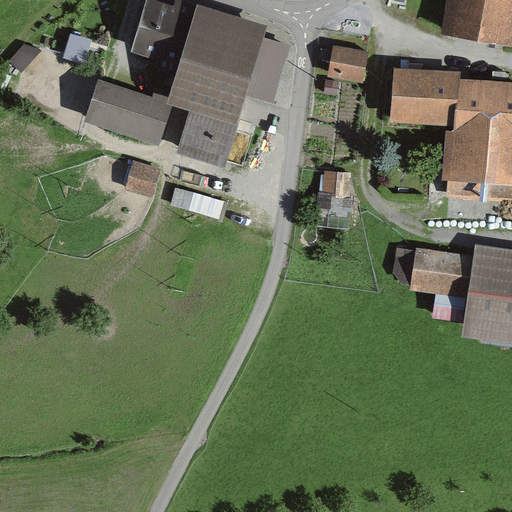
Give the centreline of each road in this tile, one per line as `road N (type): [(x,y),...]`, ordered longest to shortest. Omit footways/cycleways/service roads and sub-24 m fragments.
road 1 (unclassified): [(315,17),(284,247),(251,333),(157,511)]
road 2 (residential): [(511,63),(315,17)]
